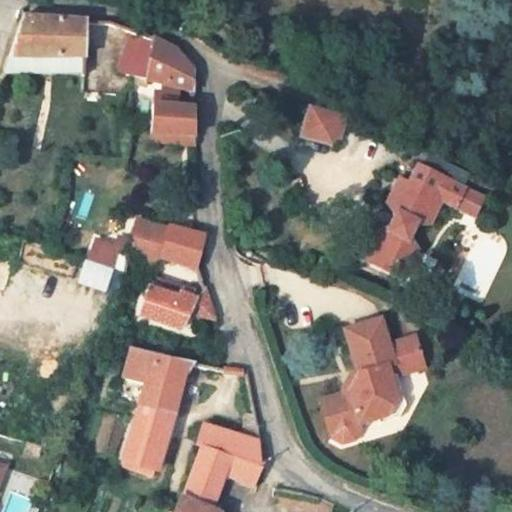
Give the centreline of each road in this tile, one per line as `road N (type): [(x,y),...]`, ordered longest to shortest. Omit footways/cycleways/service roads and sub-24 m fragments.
road 1 (residential): [(387,511),(297,474),(276,431),(225,263),(208,56),(123,20),(44,0)]
road 2 (track): [(208,56),(511,169)]
